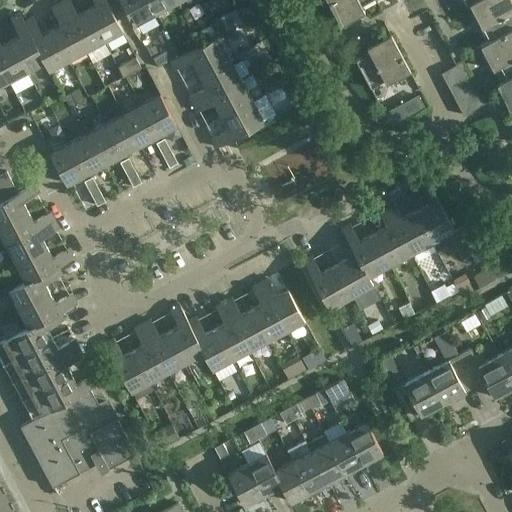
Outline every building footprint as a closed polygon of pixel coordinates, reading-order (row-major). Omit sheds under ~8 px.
[(78,14),(70,0),(63,0),(60,2),(86,50),(104,41),(87,9),(78,14)] [(106,0),(95,0),(97,4),(87,9),(104,41),(123,31),(106,0)] [(121,0),(135,24),(157,13),(149,0),(121,0)] [(177,2),(176,0),(149,0),(157,13),(177,2)] [(373,0),(327,0),(341,25),(365,12),(362,6),(373,0)] [(511,0),(478,0),(470,5),(479,20),(481,26),(489,41),(511,28),(511,0)] [(86,50),(60,2),(52,6),(61,23),(51,28),(68,60),(86,50)] [(25,21),(20,12),(11,17),(20,34),(10,39),(27,71),(45,61),(46,61),(25,21)] [(42,33),(33,17),(25,21),(46,61),(45,61),(50,70),(68,60),(51,28),(42,33)] [(511,28),(489,41),(480,45),(493,69),(499,66),(506,80),(511,76),(511,28)] [(410,70),(391,34),(374,43),(377,49),(356,60),(370,87),(384,80),(386,83),(410,70)] [(218,35),(170,61),(174,69),(191,60),(198,73),(230,57),(218,35)] [(1,44),(0,43),(0,62),(9,80),(27,71),(10,39),(1,44)] [(119,67),(124,76),(141,67),(136,57),(119,67)] [(241,78),(230,57),(198,73),(206,87),(189,96),(193,103),(241,78)] [(0,85),(9,80),(0,62),(0,85)] [(462,62),(457,65),(442,73),(447,84),(468,73),(462,62)] [(473,82),(468,73),(447,84),(452,93),(473,82)] [(511,76),(506,80),(497,84),(509,108),(511,106),(511,76)] [(252,99),(241,78),(193,103),(197,111),(214,102),(221,116),(252,99)] [(479,93),(473,82),(452,93),(458,104),(479,93)] [(485,104),(479,93),(458,104),(464,115),(485,104)] [(177,125),(160,94),(142,103),(158,135),(177,125)] [(419,94),(385,112),(392,123),(425,106),(419,94)] [(264,121),(252,99),(221,116),(228,130),(211,139),(216,147),(218,145),(225,142),(233,138),(264,121)] [(158,135),(142,103),(123,113),(140,145),(158,135)] [(140,145),(123,113),(105,123),(122,154),(140,145)] [(122,154),(105,123),(87,132),(104,164),(122,154)] [(104,164),(87,132),(69,142),(85,174),(104,164)] [(156,142),(163,155),(171,150),(165,138),(156,142)] [(85,174),(69,142),(50,152),(67,183),(85,174)] [(178,162),(171,150),(163,155),(170,167),(178,162)] [(120,161),(127,174),(135,169),(129,157),(120,161)] [(142,182),(135,169),(127,174),(133,186),(142,182)] [(7,172),(7,171),(0,174),(0,183),(8,198),(18,192),(13,183),(7,172)] [(84,181),(91,193),(99,188),(93,176),(84,181)] [(429,181),(420,186),(429,203),(415,210),(432,242),(449,233),(463,259),(480,250),(466,224),(454,230),(429,181)] [(40,192),(35,183),(18,192),(8,198),(0,201),(0,226),(29,211),(23,201),(40,192)] [(106,201),(99,188),(91,193),(97,205),(106,201)] [(402,218),(393,201),(385,205),(411,253),(432,242),(415,210),(402,218)] [(411,253),(385,205),(378,209),(387,226),(373,233),(390,264),(411,253)] [(34,220),(29,211),(0,226),(0,233),(7,246),(55,220),(51,211),(34,220)] [(59,228),(55,220),(7,246),(16,264),(48,247),(42,237),(59,228)] [(359,240),(350,223),(342,227),(346,236),(347,235),(369,275),(390,264),(373,233),(359,240)] [(347,235),(346,236),(339,240),(348,257),(334,264),(351,296),(373,284),(369,275),(347,235)] [(53,256),(48,247),(16,264),(25,281),(26,282),(58,265),(75,256),(70,247),(53,256)] [(321,271),(312,254),(304,259),(330,307),(351,296),(334,264),(321,271)] [(62,273),(58,265),(26,282),(25,281),(9,290),(19,310),(50,293),(45,282),(62,273)] [(277,295),(268,278),(260,282),(285,331),(305,320),(288,289),(277,295)] [(285,331),(260,282),(252,286),(261,303),(251,308),(268,340),(285,331)] [(55,302),(50,293),(19,310),(28,327),(29,328),(60,311),(77,302),(72,293),(55,302)] [(241,314),(232,297),(224,301),(250,350),(268,340),(251,308),(241,314)] [(250,350),(224,301),(216,305),(225,323),(215,328),(232,359),(250,350)] [(188,320),(179,303),(170,308),(179,325),(169,330),(186,362),(204,352),(205,352),(188,320)] [(64,319),(60,311),(29,328),(28,327),(11,336),(0,341),(0,358),(3,363),(2,363),(3,365),(4,365),(53,338),(47,328),(64,319)] [(205,333),(196,316),(188,320),(205,352),(204,352),(213,369),(232,359),(215,328),(205,333)] [(160,335),(150,318),(142,323),(168,371),(186,362),(169,330),(160,335)] [(168,371),(142,323),(134,327),(143,344),(133,350),(150,381),(168,371)] [(58,347),(53,338),(4,365),(12,381),(13,383),(79,347),(75,339),(58,347)] [(124,354),(114,338),(105,342),(120,371),(131,391),(150,381),(133,350),(124,354)] [(83,355),(79,347),(13,383),(22,399),(22,400),(23,400),(72,374),(67,364),(83,355)] [(511,347),(499,354),(511,377),(511,347)] [(469,348),(458,354),(473,381),(482,376),(485,380),(494,397),(511,387),(511,377),(499,354),(478,365),(469,348)] [(473,381),(458,354),(426,371),(443,402),(465,391),(463,387),(473,381)] [(443,402),(426,371),(394,388),(409,416),(419,410),(421,414),(443,402)] [(77,383),(72,374),(23,400),(31,417),(32,418),(50,409),(90,388),(98,383),(94,374),(77,383)] [(324,388),(330,400),(333,405),(352,395),(343,378),(324,388)] [(98,403),(90,388),(50,409),(21,425),(58,494),(59,494),(54,485),(94,464),(109,467),(136,453),(115,414),(113,412),(111,411),(109,411),(107,412),(100,415),(96,408),(98,407),(98,406),(99,405),(99,404),(98,403)] [(330,400),(324,388),(316,393),(322,404),(330,400)] [(297,403),(288,407),(294,419),(303,414),(297,403)] [(294,419),(288,407),(280,412),(286,423),(294,419)] [(383,453),(366,421),(347,431),(364,463),(383,453)] [(261,422),(252,427),(258,438),(267,434),(261,422)] [(258,438),(252,427),(244,431),(250,443),(258,438)] [(364,463),(347,431),(329,441),(346,472),(364,463)] [(346,472),(329,441),(325,433),(306,443),(328,482),(346,472)] [(328,482),(306,443),(303,436),(297,438),(301,446),(289,452),(293,460),(310,492),(328,482)] [(215,447),(221,458),(229,454),(223,443),(215,447)] [(266,453),(248,463),(264,494),(282,485),(274,470),(275,470),(266,453)] [(293,460),(275,470),(274,470),(282,485),(291,502),(310,492),(293,460)] [(264,494),(248,463),(228,473),(245,504),(264,494)] [(160,511),(181,511),(183,511),(178,502),(160,511)]
